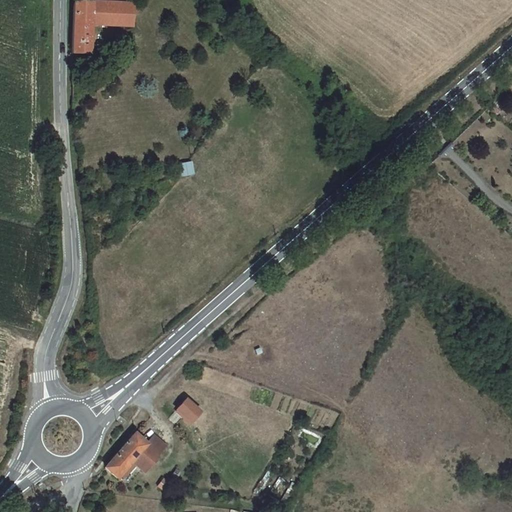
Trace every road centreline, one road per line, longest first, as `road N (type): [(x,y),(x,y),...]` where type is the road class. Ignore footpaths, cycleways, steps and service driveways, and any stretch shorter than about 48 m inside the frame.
road 1 (secondary): [(511,46),(144,370)]
road 2 (tertiary): [(61,0),(73,269),(44,366)]
